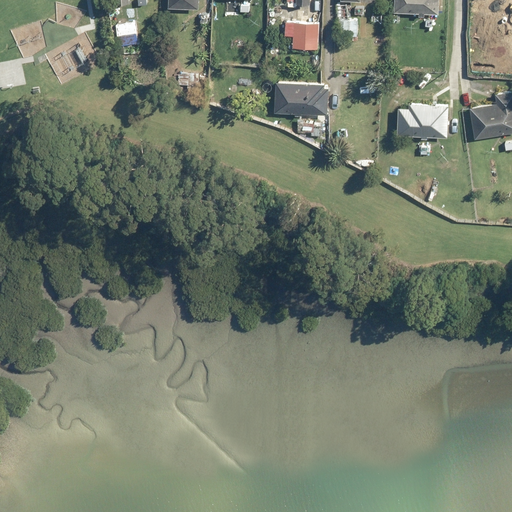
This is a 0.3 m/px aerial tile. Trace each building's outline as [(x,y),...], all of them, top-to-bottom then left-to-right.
[(440,0),(395,0),(396,10),(440,11),(440,0)] [(511,0),(473,0),(473,14),(502,15),(501,27),(511,26),(511,0)] [(368,4),(353,4),(353,13),(368,14),(368,4)] [(359,17),(338,17),(337,34),(359,35),(359,17)] [(321,21),(292,19),(291,44),(319,46),(321,21)] [(167,80),(167,58),(156,58),(156,80),(167,80)] [(510,61),(483,59),(482,71),(510,72),(510,61)] [(199,88),(200,71),(187,70),(187,73),(180,73),(179,84),(189,84),(189,88),(199,88)] [(279,78),(278,105),(331,109),(333,82),(279,78)] [(501,96),(470,102),(471,108),(476,133),(511,127),(511,84),(500,87),(501,96)] [(238,98),(240,87),(229,85),(227,96),(238,98)] [(399,100),(398,131),(449,133),(451,99),(410,97),(410,100),(399,100)] [(511,139),(503,141),(504,150),(511,149),(511,139)] [(421,142),(420,152),(432,152),(433,143),(421,142)]
